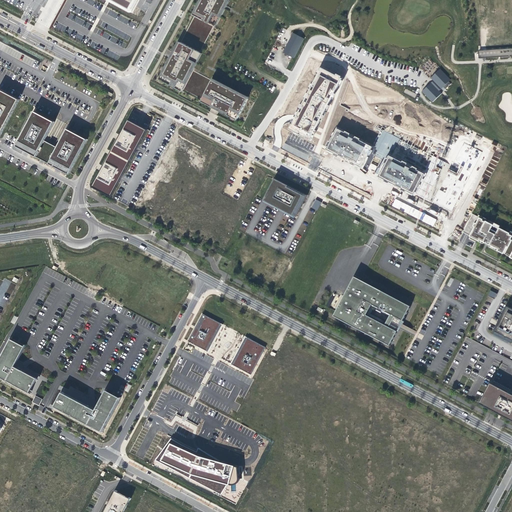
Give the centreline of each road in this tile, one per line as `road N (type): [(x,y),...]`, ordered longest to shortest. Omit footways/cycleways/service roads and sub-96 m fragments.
road 1 (residential): [(130,88),(511,285)]
road 2 (tertiary): [(206,279),(511,441)]
road 3 (residential): [(109,459),(206,279)]
road 4 (residential): [(0,20),(130,88)]
road 5 (residential): [(109,459),(0,400)]
road 6 (tertiary): [(94,230),(206,279)]
